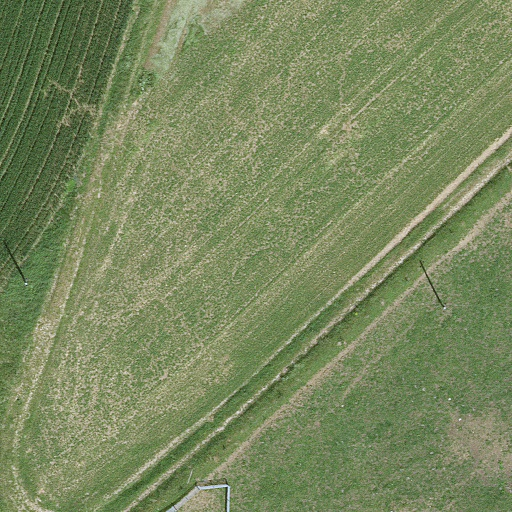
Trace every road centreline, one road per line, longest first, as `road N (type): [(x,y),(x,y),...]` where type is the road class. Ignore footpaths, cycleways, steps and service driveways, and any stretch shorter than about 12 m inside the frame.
road 1 (track): [(112,511),(511,144)]
road 2 (track): [(161,0),(19,394),(17,473),(38,511)]
